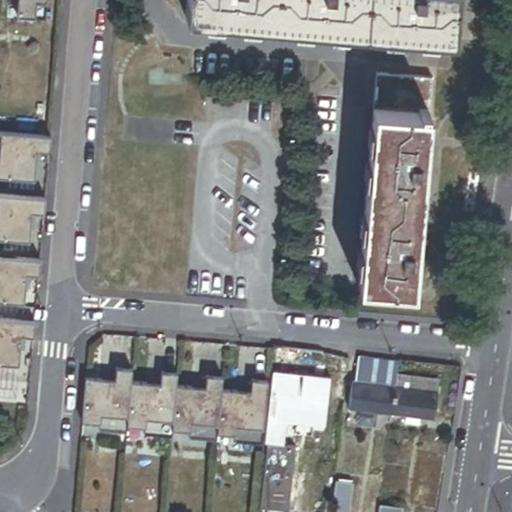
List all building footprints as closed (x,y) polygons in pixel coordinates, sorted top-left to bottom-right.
[(16,0),(16,20),(43,22),(43,0),(16,0)] [(456,0),(187,0),(186,17),(454,40),(456,0)] [(376,75),(373,110),(428,114),(431,79),(376,75)] [(428,114),(373,110),(359,288),(414,292),(428,114)] [(48,138),(0,134),(0,178),(33,183),(35,153),(47,154),(48,138)] [(43,200),(0,195),(0,240),(27,244),(29,214),(42,215),(43,200)] [(38,261),(0,257),(0,302),(22,304),(25,275),(38,276),(38,261)] [(33,323),(0,320),(0,365),(17,366),(19,336),(32,338),(33,323)] [(323,364),(324,353),(276,347),(274,361),(272,361),(270,379),(299,382),(312,383),(337,386),(340,366),(323,364)] [(355,384),(387,388),(390,363),(359,359),(355,384)] [(396,364),(390,363),(387,388),(392,389),(396,364)] [(261,447),(266,382),(250,381),(250,392),(221,391),(221,379),(205,377),(205,388),(175,387),(176,375),(161,373),(159,384),(131,383),(131,370),(115,370),(113,381),(84,379),(81,424),(99,426),(98,432),(126,435),(127,428),(144,429),(143,436),(170,439),(172,431),(189,433),(189,438),(214,442),(216,436),(233,436),(233,443),(261,447)] [(396,389),(392,389),(389,415),(432,421),(435,394),(414,391),(416,379),(398,377),(396,389)] [(312,383),(299,382),(298,390),(311,392),(312,383)] [(389,415),(392,389),(387,388),(355,384),(352,384),(349,410),(389,415)] [(262,475),(260,487),(283,489),(284,477),(262,475)] [(349,511),(353,487),(335,485),(332,511),(349,511)] [(283,489),(260,487),(258,510),(282,511),(283,511),(286,489),(283,489)]
